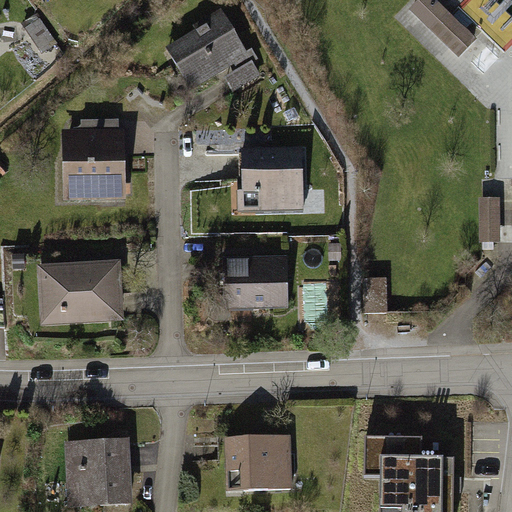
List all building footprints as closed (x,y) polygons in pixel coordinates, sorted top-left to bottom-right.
[(420,0),(409,11),(460,59),(479,38),(438,0),(420,0)] [(201,36),(169,55),(193,93),(251,58),(222,12),(196,28),(201,36)] [(58,45),(42,19),(27,28),(43,54),(58,45)] [(255,64),(228,81),(235,93),(262,77),(255,64)] [(84,134),(65,134),(65,203),(130,203),(129,133),(121,134),(121,121),(84,122),(84,134)] [(309,150),(245,153),(247,216),(311,214),(309,150)] [(504,198),(481,199),(482,226),(483,251),(506,250),(504,211),(504,198)] [(230,263),(231,311),(294,310),(293,262),(230,263)] [(124,263),(43,266),(44,290),(34,291),(36,330),(127,325),(124,263)] [(367,316),(389,315),(388,282),(366,283),(367,316)] [(248,495),(296,493),(295,438),(227,440),(228,474),(248,474),(248,495)] [(423,440),(365,439),(365,461),(381,461),(380,511),(454,511),(455,460),(422,460),(423,440)] [(135,441),(72,444),(75,511),(138,508),(135,441)] [(67,481),(48,480),(47,501),(66,502),(67,481)]
